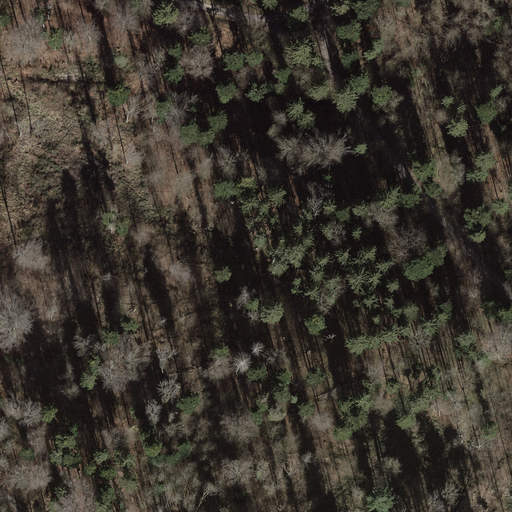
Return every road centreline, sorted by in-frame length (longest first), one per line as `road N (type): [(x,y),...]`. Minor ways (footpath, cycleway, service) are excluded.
road 1 (track): [(325,0),(321,45),(341,84),(415,188),(511,294)]
road 2 (track): [(179,0),(276,19),(321,0)]
